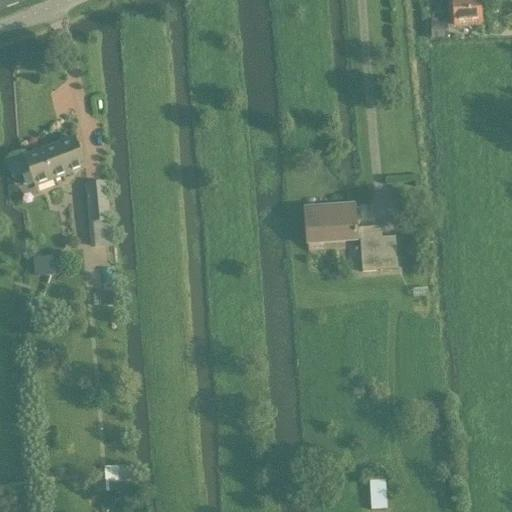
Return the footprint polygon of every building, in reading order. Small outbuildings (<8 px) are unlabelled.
[(481,0),(456,0),(458,26),(483,25),(481,0)] [(432,29),(432,40),(446,40),(446,29),(432,29)] [(75,141),(26,159),(37,188),(86,169),(75,141)] [(107,183),(86,184),(91,246),(107,244),(106,222),(110,222),(107,183)] [(355,206),(305,209),(307,244),(360,241),(362,273),(398,271),(396,238),(382,239),(381,227),(357,229),(355,206)] [(112,285),(112,270),(102,270),(103,285),(112,285)] [(370,511),(386,511),(384,481),(369,482),(370,511)]
